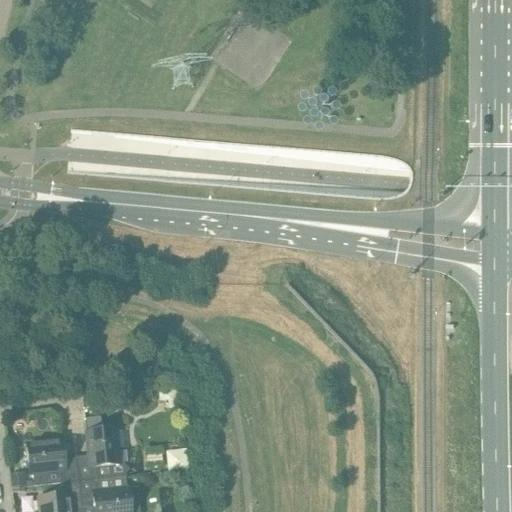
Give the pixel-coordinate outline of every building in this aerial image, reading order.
[(88,457),(75,458),(78,483),(97,481),(127,478),(126,474),(130,470),(125,466),(125,463),(119,464),(117,448),(124,448),(122,431),(116,432),(115,429),(85,433),(88,457)] [(62,441),(26,445),(29,475),(33,475),(34,488),(55,486),(61,485),(78,483),(75,458),(64,459),(62,441)] [(185,449),(167,452),(171,472),(189,468),(185,449)] [(25,487),(24,474),(10,475),(11,489),(25,487)] [(97,481),(78,483),(81,506),(93,505),(94,511),(130,511),(135,510),(137,508),(135,491),(132,489),(128,490),(127,478),(97,481)] [(62,496),(38,499),(39,511),(69,511),(69,508),(81,506),(78,483),(61,485),(62,496)]
